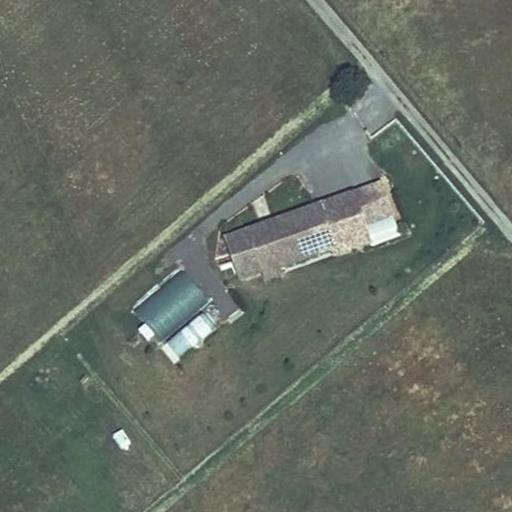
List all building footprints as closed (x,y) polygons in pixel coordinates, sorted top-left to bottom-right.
[(331,237),(364,224),(353,194),(277,222),(278,226),(252,235),(251,231),(227,239),(242,280),(264,272),(267,280),(281,275),(279,270),(334,249),(335,249),(331,237)] [(252,235),(278,226),(277,222),(251,231),(252,235)] [(370,242),(364,224),(331,237),(335,249),(334,249),(336,255),(370,242)] [(178,266),(131,311),(160,341),(207,297),(178,266)] [(209,333),(244,303),(231,289),(196,319),(209,333)]
